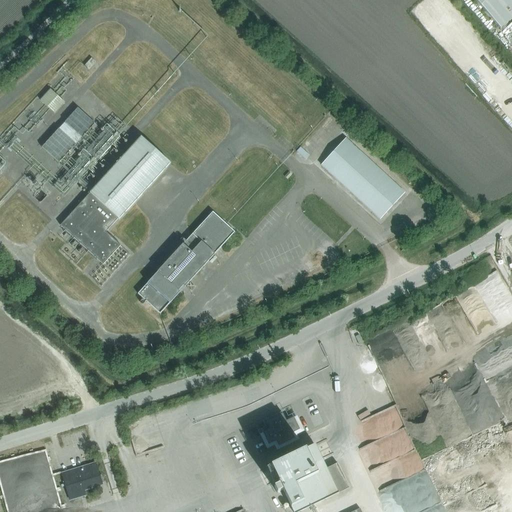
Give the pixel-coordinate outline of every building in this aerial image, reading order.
[(511,0),(475,0),(500,29),(511,18),(511,0)] [(88,70),(96,62),(91,58),(84,66),(88,70)] [(54,113),(65,102),(50,89),(40,100),(54,113)] [(94,123),(78,108),(65,122),(81,137),(94,123)] [(76,144),(58,129),(42,148),(59,163),(76,144)] [(469,153),(486,169),(506,147),(489,131),(469,153)] [(105,232),(118,218),(119,219),(170,163),(141,137),(60,225),(103,264),(120,245),(105,232)] [(321,165),(380,219),(404,193),(346,139),(321,165)] [(212,212),(137,294),(142,298),(160,314),(180,292),(178,291),(183,286),(185,287),(212,257),(219,250),(234,232),(220,219),(212,212)] [(376,484),(424,468),(409,425),(405,426),(398,407),(372,415),(381,441),(361,447),(365,458),(373,455),(378,466),(370,469),(376,484)] [(293,437),(291,434),(299,430),(293,418),(285,421),(282,414),(266,421),(269,429),(262,433),(268,445),(275,441),(277,445),(293,437)] [(276,493),(282,490),(292,511),(298,511),(348,488),(336,464),(326,469),(314,445),(271,466),(279,484),(273,486),(276,493)] [(95,463),(62,473),(70,500),(85,496),(84,491),(98,487),(97,484),(101,482),(95,463)]
